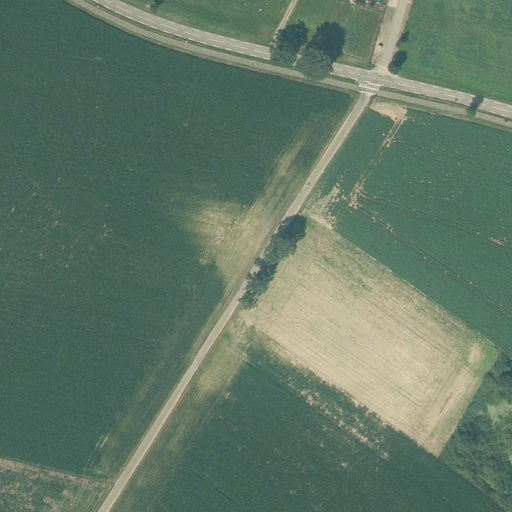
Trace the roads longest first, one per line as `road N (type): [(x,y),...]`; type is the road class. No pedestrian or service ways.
road 1 (unclassified): [(364,90),(101,511)]
road 2 (tertiary): [(371,72),(168,25),(105,0)]
road 3 (tertiary): [(511,110),(371,72)]
